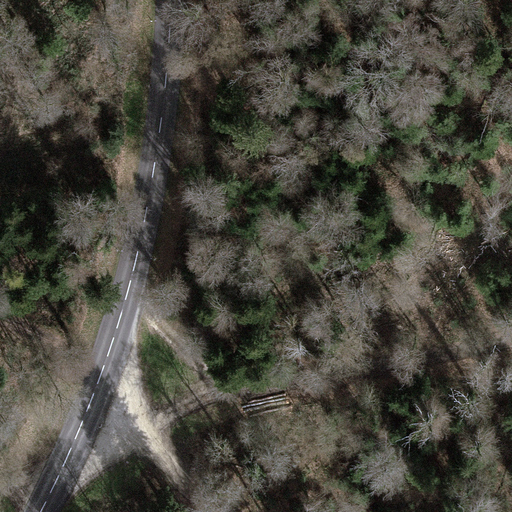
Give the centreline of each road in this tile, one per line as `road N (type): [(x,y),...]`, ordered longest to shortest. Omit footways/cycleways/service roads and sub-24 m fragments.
road 1 (tertiary): [(163,0),(162,101),(137,246),(86,412),(38,511)]
road 2 (track): [(511,344),(164,412),(86,412)]
